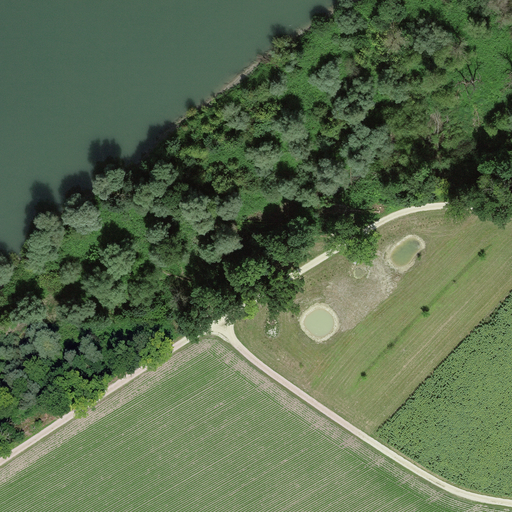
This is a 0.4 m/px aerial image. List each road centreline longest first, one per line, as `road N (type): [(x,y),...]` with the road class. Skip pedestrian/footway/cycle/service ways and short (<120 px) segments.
road 1 (track): [(511,209),(441,206),(377,223),(0,462)]
road 2 (track): [(511,504),(442,486),(379,449),(253,362),(221,320)]
